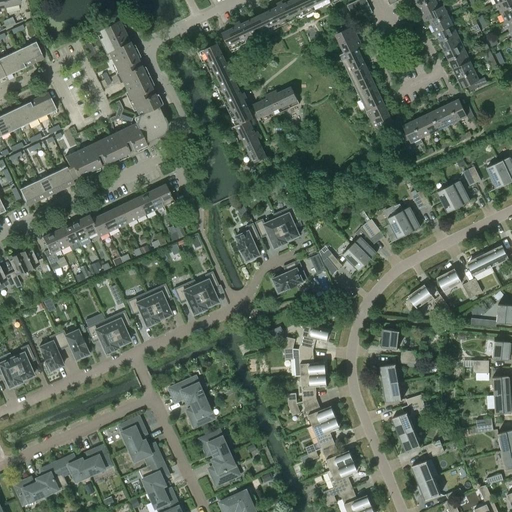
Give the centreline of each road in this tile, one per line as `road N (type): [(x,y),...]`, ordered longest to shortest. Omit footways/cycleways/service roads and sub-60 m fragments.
road 1 (residential): [(511,211),(400,268),(360,315),(349,353),(353,394),(401,511)]
road 2 (residential): [(0,236),(183,145),(186,125),(143,45)]
road 3 (residential): [(135,354),(234,310),(260,271),(289,257)]
road 4 (residential): [(0,464),(153,395)]
road 5 (residential): [(0,413),(135,354)]
road 6 (residential): [(153,395),(205,511)]
road 7 (residential): [(391,32),(377,60),(393,95),(440,73)]
